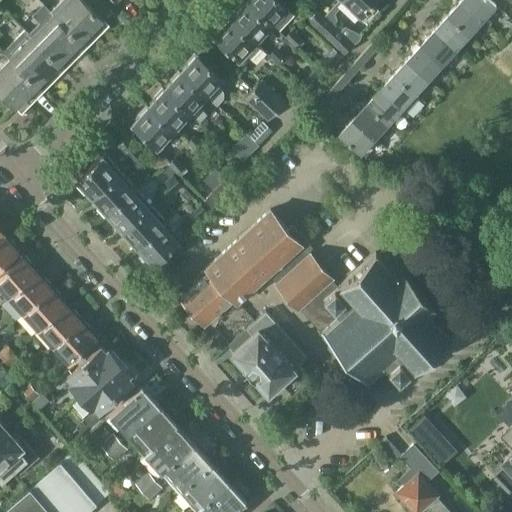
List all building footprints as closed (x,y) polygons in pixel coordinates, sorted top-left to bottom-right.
[(84,0),(65,0),(52,13),(80,41),(97,24),(103,30),(109,24),(84,0)] [(247,0),(230,18),(262,48),(258,44),(274,26),(247,0)] [(280,0),(246,0),(247,0),(274,26),(291,9),(280,0)] [(324,17),(315,26),(344,53),(361,35),(346,26),(341,32),(334,25),(339,20),(336,13),(343,7),(350,9),(359,17),(374,0),(338,0),(323,16),(324,17)] [(461,0),(448,14),(468,33),(481,18),(461,0)] [(491,0),(461,0),(481,18),(495,3),(491,0)] [(309,20),(315,26),(324,17),(323,16),(317,11),(309,20)] [(52,13),(30,35),(58,63),(75,46),(81,52),(86,47),(80,41),(52,13)] [(448,14),(434,29),(454,48),(468,33),(448,14)] [(262,48),(230,18),(214,35),(230,51),(227,55),(238,65),(247,56),(252,60),(262,48)] [(284,37),(294,47),(295,46),(298,48),(304,43),(301,40),(302,39),(291,29),(284,37)] [(434,29),(421,44),(441,63),(454,48),(434,29)] [(30,35),(9,57),(36,85),(53,69),(58,75),(64,69),(58,63),(30,35)] [(374,40),(367,47),(372,52),(379,44),(374,40)] [(421,44),(407,59),(427,77),(441,63),(421,44)] [(269,54),(279,64),(279,63),(281,65),(287,59),(285,57),(286,56),(276,47),(269,54)] [(366,58),(372,52),(367,47),(361,54),(366,58)] [(197,54),(180,72),(208,97),(209,97),(217,104),(222,99),(224,96),(224,94),(224,91),(223,90),(222,88),(219,86),(225,79),(207,63),(211,59),(202,50),(198,54),(197,54)] [(360,65),(366,58),(361,54),(355,61),(360,65)] [(36,85),(9,57),(0,65),(0,92),(14,107),(31,91),(37,96),(42,91),(36,85)] [(407,59),(394,74),(414,92),(427,77),(407,59)] [(355,61),(348,68),(353,73),(360,65),(355,61)] [(317,67),(306,78),(314,85),(324,73),(317,67)] [(348,79),(353,73),(348,68),(342,75),(348,79)] [(180,72),(164,89),(192,115),(199,121),(206,113),(199,107),(208,97),(180,72)] [(394,74),(380,89),(400,107),(414,92),(394,74)] [(342,86),(348,79),(342,75),(337,82),(342,86)] [(262,80),(253,89),(276,111),(285,101),(262,80)] [(336,93),(342,86),(337,82),(330,88),(336,93)] [(330,88),(324,96),(329,100),(336,93),(330,88)] [(164,89),(148,106),(176,132),(192,115),(164,89)] [(276,111),(253,89),(245,98),(268,119),(276,111)] [(380,89),(367,103),(387,122),(400,107),(380,89)] [(323,107),(329,100),(324,96),(318,102),(323,107)] [(317,114),(323,107),(318,102),(312,109),(317,114)] [(367,103),(353,118),(373,137),(387,122),(367,103)] [(176,132),(148,106),(132,123),(160,149),(176,132)] [(373,137),(353,118),(340,134),(360,152),(373,137)] [(259,125),(249,135),(258,143),(267,133),(259,125)] [(187,143),(199,154),(207,145),(195,134),(187,143)] [(258,143),(249,135),(236,148),(245,156),(258,143)] [(145,155),(128,136),(118,145),(135,164),(145,155)] [(77,179),(93,196),(121,171),(105,154),(77,179)] [(154,169),(168,163),(168,162),(162,156),(148,162),(154,169)] [(168,162),(168,163),(180,177),(187,171),(184,167),(185,166),(176,156),(168,162)] [(93,196),(108,213),(136,187),(121,171),(93,196)] [(164,182),(169,187),(178,179),(173,174),(164,182)] [(178,179),(169,187),(174,193),(183,185),(178,179)] [(205,199),(214,208),(230,191),(221,182),(205,199)] [(108,213),(123,229),(151,204),(136,187),(108,213)] [(123,229),(139,246),(166,221),(151,204),(123,229)] [(197,219),(206,210),(200,204),(191,212),(197,219)] [(275,281),(287,295),(321,265),(309,252),(305,255),(298,246),(301,244),(270,209),(205,266),(209,270),(180,296),(204,323),(233,297),(236,301),(269,272),(276,280),(275,281)] [(166,221),(139,246),(154,263),(182,238),(166,221)] [(2,234),(0,235),(0,265),(16,250),(2,234)] [(321,265),(287,295),(300,308),(307,302),(320,317),(320,328),(370,383),(397,384),(451,335),(449,333),(471,313),(405,239),(389,253),(384,247),(377,253),(375,252),(335,288),(329,282),(333,278),(321,265)] [(0,287),(1,287),(9,296),(36,272),(21,255),(0,273),(0,287)] [(9,296),(24,312),(50,288),(36,272),(9,296)] [(24,312),(39,328),(65,304),(50,288),(24,312)] [(39,328),(54,345),(80,321),(65,304),(39,328)] [(251,334),(231,352),(268,393),(294,369),(293,368),(306,356),(265,310),(246,328),(251,334)] [(80,321),(54,345),(68,360),(95,336),(80,321)] [(0,350),(0,354),(4,359),(13,350),(7,344),(0,350)] [(69,383),(80,395),(119,360),(108,348),(105,350),(101,345),(67,377),(71,381),(69,383)] [(13,350),(4,359),(10,365),(19,356),(13,350)] [(119,360),(80,395),(92,408),(82,417),(90,425),(102,415),(99,411),(133,380),(128,376),(131,373),(119,360)] [(511,381),(508,385),(511,389),(511,421),(499,434),(511,447),(511,449),(502,460),(505,462),(495,472),(511,489),(511,381)] [(23,389),(31,399),(38,393),(30,383),(23,389)] [(110,414),(128,434),(160,405),(143,385),(110,414)] [(31,402),(38,409),(48,400),(42,393),(31,402)] [(128,434),(145,453),(177,424),(160,405),(128,434)] [(441,462),(457,447),(424,409),(407,425),(441,462)] [(136,496),(195,443),(177,424),(145,453),(137,459),(147,471),(135,482),(137,484),(131,490),(136,496)] [(5,427),(0,432),(0,481),(15,468),(20,473),(39,456),(23,438),(18,442),(5,427)] [(100,444),(107,452),(120,439),(113,432),(100,444)] [(120,439),(107,452),(114,460),(127,447),(120,439)] [(451,511),(435,495),(437,493),(426,480),(438,469),(413,442),(401,454),(418,472),(398,491),(416,511),(427,502),(436,511),(451,511)] [(163,474),(179,491),(212,462),(195,443),(136,496),(141,501),(147,496),(149,498),(162,486),(156,480),(163,474)] [(74,448),(29,486),(51,511),(85,511),(97,502),(110,490),(107,486),(74,448)] [(194,511),(229,481),(212,462),(179,491),(195,509),(192,511),(186,511),(183,507),(177,511),(194,511)] [(107,486),(110,490),(119,500),(128,493),(116,479),(107,486)] [(233,511),(246,500),(229,481),(194,511),(233,511)] [(51,511),(29,486),(0,511),(51,511)]
